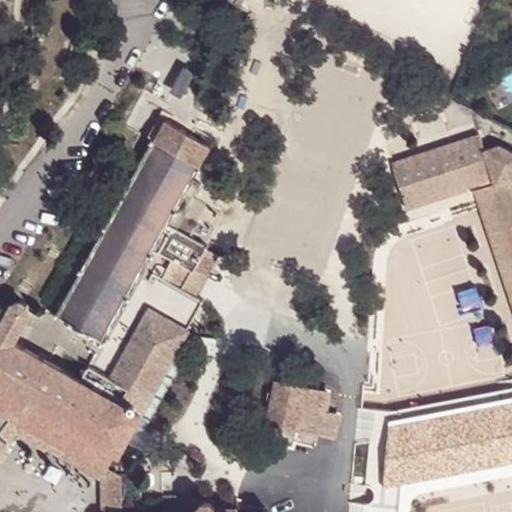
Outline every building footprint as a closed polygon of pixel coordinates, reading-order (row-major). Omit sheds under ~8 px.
[(59,314),(105,340),(169,222),(213,143),(166,118),(59,314)] [(511,260),(511,149),(496,140),(482,145),(477,130),(390,160),(406,205),(472,182),(475,188),(486,185),(511,260)] [(511,299),(511,260),(486,185),(475,188),(511,299)] [(0,385),(76,428),(68,442),(107,463),(115,449),(120,451),(123,445),(132,429),(142,412),(203,299),(171,281),(181,263),(195,271),(197,269),(209,247),(210,245),(169,222),(105,340),(83,380),(13,342),(30,312),(28,304),(21,300),(13,303),(0,327),(0,385)] [(209,247),(197,269),(208,275),(220,253),(209,247)] [(511,376),(481,383),(481,384),(490,433),(511,429),(511,376)] [(278,381),(265,424),(339,440),(344,416),(331,414),(334,393),(278,381)] [(490,433),(481,384),(394,399),(404,451),(490,433)] [(0,385),(0,404),(68,442),(76,428),(0,385)] [(0,404),(0,423),(15,432),(101,480),(101,511),(97,511),(121,511),(120,474),(127,475),(107,463),(68,442),(0,404)] [(15,432),(0,423),(0,434),(9,441),(15,432)] [(0,434),(0,456),(5,455),(10,449),(9,441),(0,434)] [(115,449),(107,463),(131,463),(131,454),(123,445),(120,451),(115,449)] [(247,511),(248,508),(225,508),(224,499),(218,492),(208,494),(202,500),(202,509),(172,510),(158,511),(140,511),(138,474),(127,475),(120,474),(121,511),(247,511)] [(378,511),(442,511),(444,499),(380,494),(378,511)]
